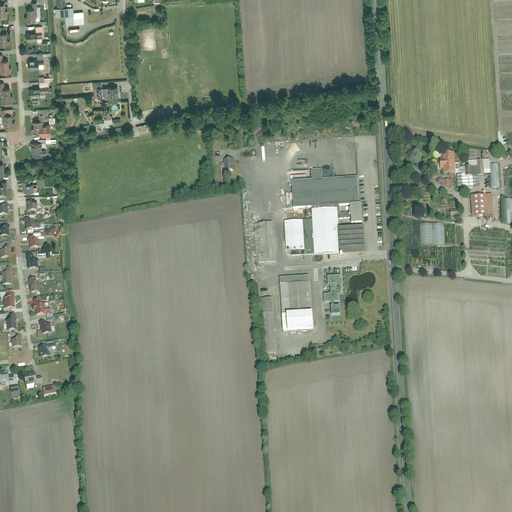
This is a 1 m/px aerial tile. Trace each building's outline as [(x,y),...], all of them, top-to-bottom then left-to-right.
[(36,17),(35,9),(36,9),(36,2),(30,3),(30,9),(25,9),(25,16),(24,16),(24,21),(34,21),(34,17),(36,17)] [(54,8),(54,17),(72,16),(72,7),(65,7),(56,8),(54,8)] [(25,33),(26,42),(36,41),(35,37),(35,33),(25,33)] [(6,41),(6,34),(1,35),(0,34),(0,46),(9,46),(9,41),(6,41)] [(0,73),(0,74),(11,73),(11,68),(8,69),(8,61),(2,62),(2,55),(0,55),(0,73)] [(27,60),(28,70),(38,69),(38,65),(38,60),(36,60),(27,60)] [(0,95),(1,96),(2,102),(12,101),(12,97),(10,97),(9,89),(4,90),(4,83),(0,83),(0,95)] [(118,101),(117,86),(106,87),(106,96),(107,102),(118,101)] [(39,87),(29,88),(30,99),(39,98),(39,92),(39,87)] [(106,96),(106,87),(97,88),(97,97),(106,96)] [(3,124),(3,128),(14,128),(14,123),(11,123),(11,116),(5,116),(5,110),(0,109),(0,117),(1,117),(1,125),(3,124)] [(30,129),(31,134),(39,133),(39,138),(49,137),(49,124),(44,124),(43,114),(37,115),(38,121),(31,122),(32,129),(30,129)] [(105,122),(97,124),(98,131),(106,130),(105,122)] [(136,127),(137,133),(147,131),(146,125),(136,127)] [(41,142),(30,143),(31,157),(41,156),(41,142)] [(443,174),(455,173),(454,153),(442,154),(442,159),(439,159),(440,170),(443,170),(443,174)] [(224,171),(235,170),(234,159),(223,160),(224,171)] [(26,166),(27,175),(36,174),(36,166),(26,166)] [(291,181),(293,208),(348,205),(359,204),(357,177),(321,179),(321,169),(309,170),(309,180),(291,181)] [(23,193),(33,193),(32,184),(22,185),(23,193)] [(471,197),(472,217),(493,216),(491,195),(471,197)] [(27,211),(37,210),(36,203),(26,203),(27,211)] [(360,227),(359,204),(348,205),(350,227),(360,227)] [(335,209),(310,210),(311,221),(312,250),(313,255),(338,253),(336,228),(335,209)] [(24,222),(24,230),(37,229),(36,221),(24,222)] [(312,250),(311,221),(284,222),(286,252),(312,250)] [(256,263),(276,262),(274,222),(254,224),(256,263)] [(446,245),(445,224),(421,224),(422,246),(446,245)] [(336,228),(338,253),(363,252),(362,227),(360,227),(350,227),(336,228)] [(28,240),(29,248),(39,248),(38,240),(28,240)] [(0,257),(9,257),(8,248),(0,249),(0,257)] [(38,268),(37,259),(26,260),(27,269),(38,268)] [(1,284),(11,284),(10,272),(0,272),(1,284)] [(328,276),(329,285),(335,284),(340,284),(340,276),(328,276)] [(29,292),(39,291),(38,277),(28,278),(29,292)] [(282,331),(312,329),(309,277),(279,278),(282,331)] [(323,303),(338,302),(338,294),(335,294),(329,294),(323,294),(323,303)] [(3,309),(13,308),(12,297),(6,298),(2,298),(3,309)] [(32,300),(34,315),(49,313),(48,307),(42,308),(40,298),(32,300)] [(263,353),(275,353),(272,298),(260,299),(263,353)] [(329,315),(339,315),(339,306),(329,306),(329,315)] [(6,331),(16,330),(15,319),(8,319),(5,320),(6,331)] [(40,330),(41,333),(50,332),(49,322),(39,324),(40,330)] [(10,347),(20,346),(19,338),(15,338),(9,339),(10,347)] [(46,346),(37,347),(39,357),(49,356),(48,352),(55,351),(54,344),(53,345),(46,346)] [(7,376),(6,371),(0,372),(0,382),(5,381),(5,383),(13,382),(12,375),(7,376)] [(33,372),(22,374),(24,383),(33,381),(34,383),(42,382),(40,376),(34,377),(33,372)] [(10,393),(18,391),(17,385),(8,386),(10,393)] [(55,392),(54,385),(41,388),(43,395),(55,392)]
